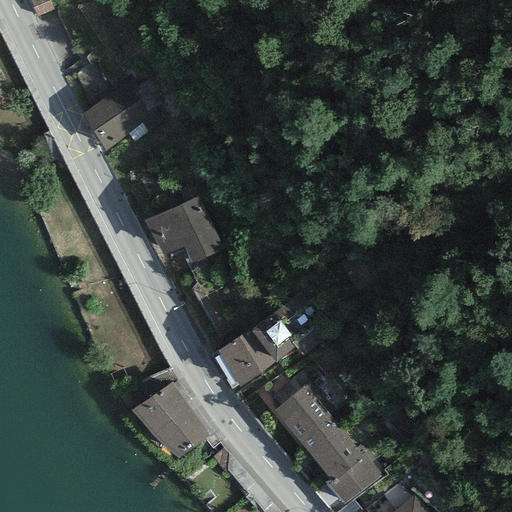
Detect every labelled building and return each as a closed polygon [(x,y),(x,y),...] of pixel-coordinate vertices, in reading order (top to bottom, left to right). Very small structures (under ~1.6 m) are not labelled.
[(133,88),(88,120),(110,150),(155,119),(133,88)] [(198,201),(152,225),(179,277),(225,253),(198,201)] [(266,332),(225,360),(245,389),(286,361),(266,332)] [(210,440),(175,392),(137,419),(172,467),(210,440)] [(314,392),(280,418),(347,502),(380,475),(314,392)] [(435,511),(427,499),(408,511),(435,511)]
